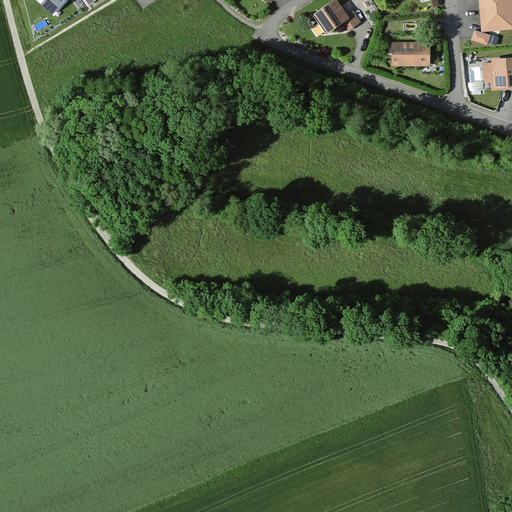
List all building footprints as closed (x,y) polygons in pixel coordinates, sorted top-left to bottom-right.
[(60,0),(36,0),(50,12),(60,0)] [(336,0),(325,0),(311,10),(323,28),(338,18),(345,29),(359,19),(352,8),(346,12),(336,0)] [(511,17),(510,0),(477,0),(481,29),(511,26),(511,17)] [(488,32),(472,28),(470,38),(486,41),(488,32)] [(430,38),(389,40),(390,68),(431,66),(430,38)] [(493,61),(483,62),(485,80),(492,80),(493,88),(511,86),(511,55),(492,57),(493,61)]
